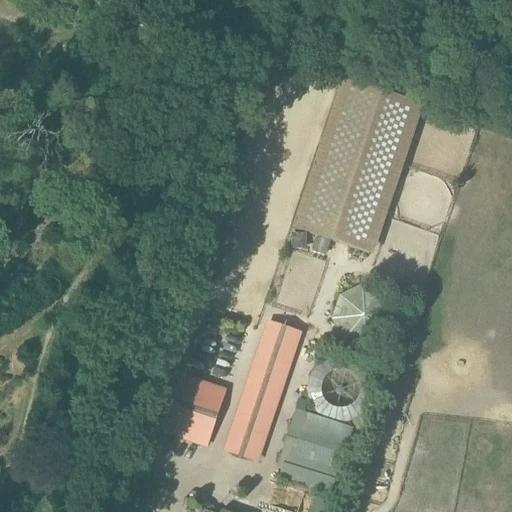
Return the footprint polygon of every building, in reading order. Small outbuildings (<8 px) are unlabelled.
[(422,111),(350,86),(299,235),(371,259),(422,111)] [(224,452),(260,464),(303,335),(267,323),(224,452)] [(208,450),(226,400),(167,380),(150,430),(208,450)] [(375,412),(353,423),(358,432),(379,421),(375,412)] [(286,463),(278,484),(335,503),(341,482),(337,480),(353,431),(297,413),(282,462),(286,463)] [(148,434),(143,449),(158,454),(163,439),(148,434)] [(151,511),(156,499),(125,489),(117,511),(132,511),(134,507),(149,511),(151,511)]
